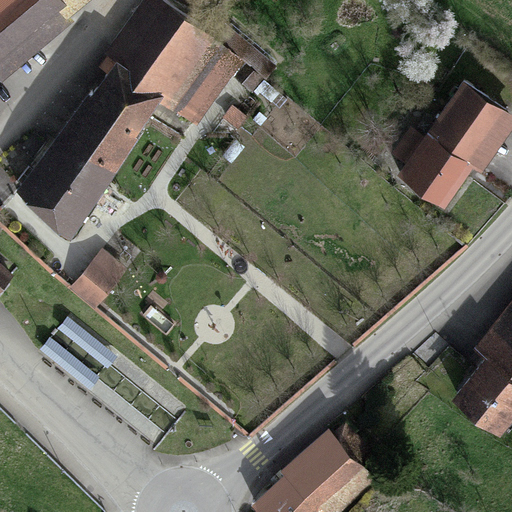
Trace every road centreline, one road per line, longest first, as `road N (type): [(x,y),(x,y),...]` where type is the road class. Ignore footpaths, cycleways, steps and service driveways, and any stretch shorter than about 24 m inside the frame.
road 1 (tertiary): [(210,497),(511,226)]
road 2 (residential): [(155,494),(0,365)]
